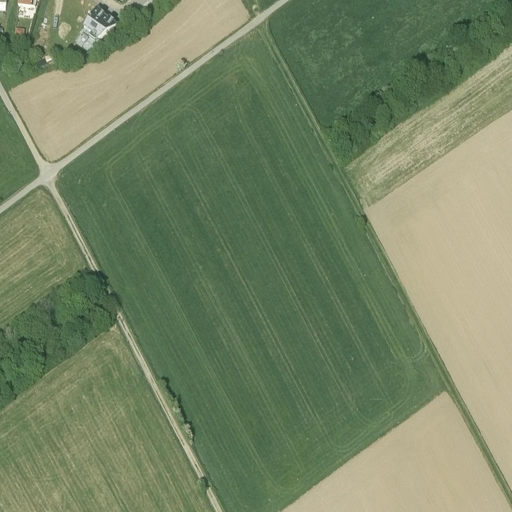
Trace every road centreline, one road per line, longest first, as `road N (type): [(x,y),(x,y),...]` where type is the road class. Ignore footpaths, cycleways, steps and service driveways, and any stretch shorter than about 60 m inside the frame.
road 1 (track): [(258,20),(511,505)]
road 2 (track): [(219,511),(47,177)]
road 3 (track): [(47,177),(285,0)]
